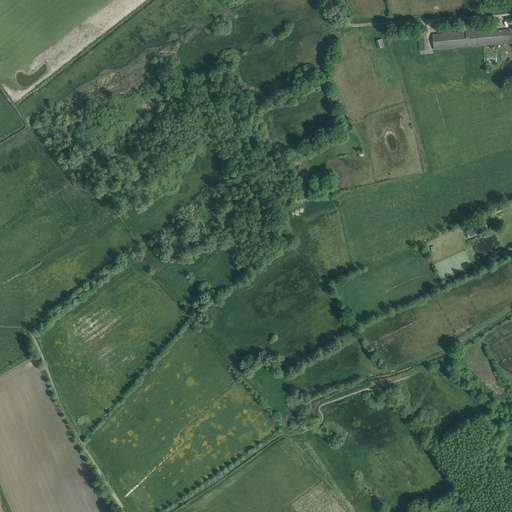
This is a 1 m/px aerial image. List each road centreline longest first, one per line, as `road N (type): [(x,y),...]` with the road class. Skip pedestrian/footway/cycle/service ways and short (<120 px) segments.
road 1 (track): [(30,332),(123,511)]
road 2 (unclassified): [(347,25),(511,15)]
